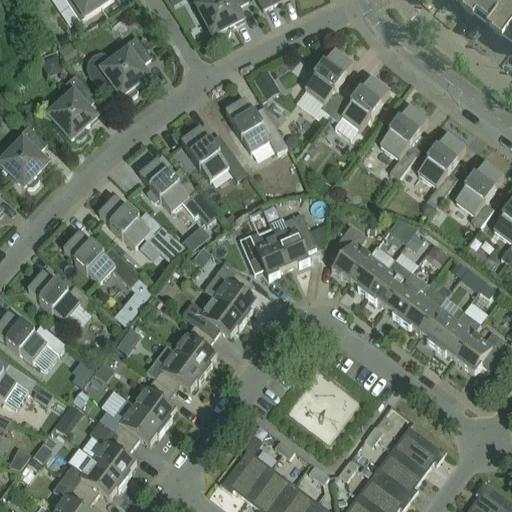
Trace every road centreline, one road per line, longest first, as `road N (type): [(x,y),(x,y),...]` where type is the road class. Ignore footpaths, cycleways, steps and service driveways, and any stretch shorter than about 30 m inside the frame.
road 1 (residential): [(484,444),(311,316),(286,324),(164,487)]
road 2 (residential): [(198,84),(0,258)]
road 3 (tertiary): [(511,137),(365,18)]
road 4 (residential): [(365,18),(198,84)]
road 5 (residential): [(511,94),(397,0)]
